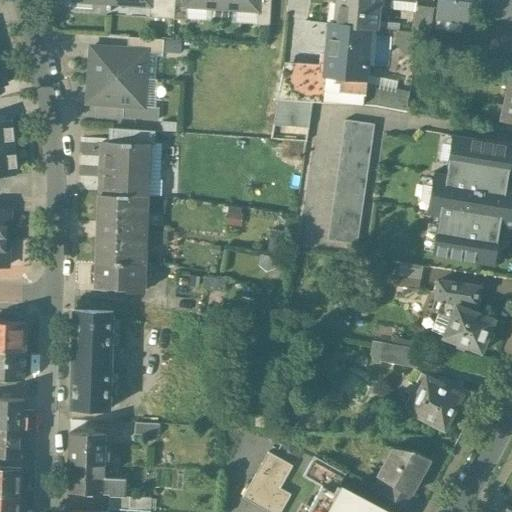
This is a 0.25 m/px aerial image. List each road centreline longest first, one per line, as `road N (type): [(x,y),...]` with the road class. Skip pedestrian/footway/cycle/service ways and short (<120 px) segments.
road 1 (residential): [(61,292),(68,139),(26,0)]
road 2 (residential): [(51,511),(61,292)]
road 3 (residential): [(452,511),(511,403)]
